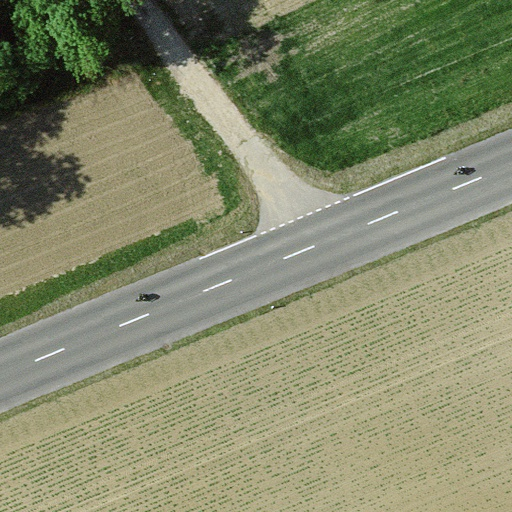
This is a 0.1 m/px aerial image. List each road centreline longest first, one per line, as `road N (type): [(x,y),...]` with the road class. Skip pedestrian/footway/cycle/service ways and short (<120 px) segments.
road 1 (secondary): [(511,161),(0,373)]
road 2 (track): [(317,242),(138,0)]
